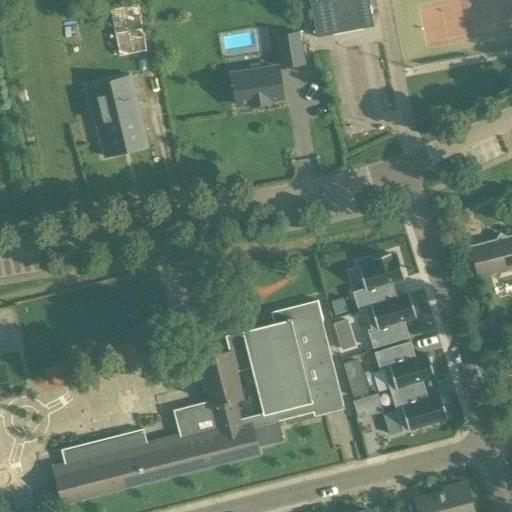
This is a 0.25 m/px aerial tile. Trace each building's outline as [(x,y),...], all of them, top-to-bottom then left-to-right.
[(308,0),(310,3),(309,3),(316,37),(373,27),(367,0),(308,0)] [(279,47),(282,64),(304,60),(298,29),(288,31),(290,44),(279,47)] [(266,99),(283,96),(277,65),(259,69),(260,71),(246,73),(246,71),(228,74),(234,105),(250,102),(251,104),(267,101),(266,99)] [(104,155),(146,145),(130,78),(87,88),(94,118),(95,117),(104,155)] [(477,278),(511,268),(511,237),(469,248),(477,278)] [(374,262),(359,266),(365,288),(353,291),(359,311),(371,307),(397,297),(392,282),(404,278),(397,255),(390,257),(389,253),(372,258),(374,262)] [(367,329),(373,348),(409,337),(404,320),(416,317),(409,294),(397,297),(371,307),(377,326),(367,329)] [(282,440),(277,421),(343,404),(322,321),(317,301),(316,301),(270,313),(273,324),(225,336),(229,353),(197,361),(207,402),(173,411),(180,436),(53,468),(62,505),(258,455),(256,447),(282,440)] [(350,332),(346,321),(335,324),(338,336),(350,332)] [(410,341),(374,352),(380,370),(383,369),(389,389),(434,377),(427,354),(415,357),(410,341)] [(427,398),(422,381),(389,389),(402,431),(446,418),(439,395),(427,398)] [(359,418),(382,411),(377,396),(354,403),(359,418)] [(453,486),(453,489),(414,499),(417,511),(472,511),(465,483),(453,486)]
